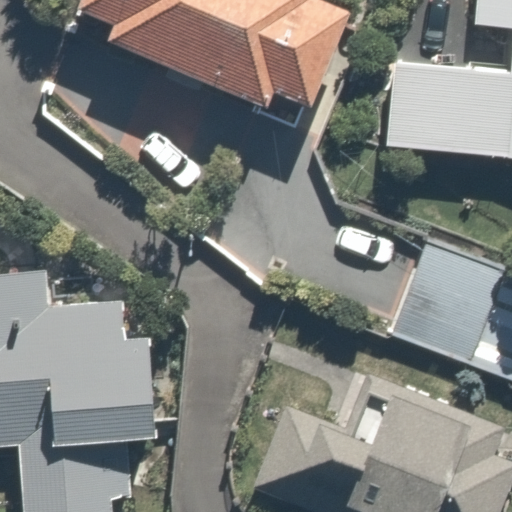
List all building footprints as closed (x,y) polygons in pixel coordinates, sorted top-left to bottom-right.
[(327,0),(87,0),(78,20),(118,39),(112,53),(283,133),(296,105),(327,119),(370,26),(325,5),(327,0)] [(511,0),(485,0),(481,33),(511,36),(511,69),(511,81),(397,67),(387,155),(511,169),(511,0)] [(511,274),(438,246),(402,339),(511,381),(511,274)] [(61,269),(0,273),(0,452),(21,451),(25,511),(114,511),(109,453),(172,448),(163,335),(131,338),(129,307),(65,312),(61,269)] [(350,439),(288,412),(255,488),(308,511),(508,511),(511,504),(511,444),(374,384),(350,439)]
